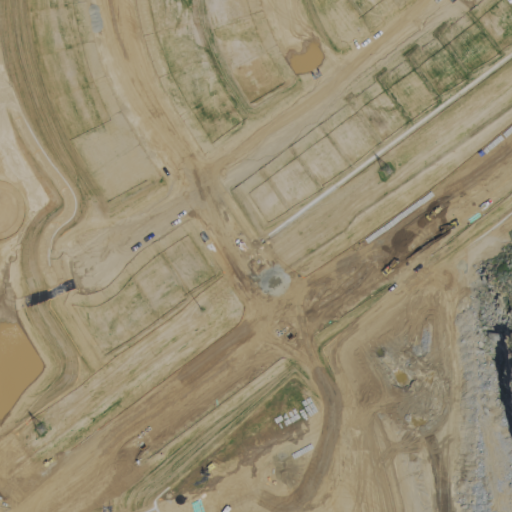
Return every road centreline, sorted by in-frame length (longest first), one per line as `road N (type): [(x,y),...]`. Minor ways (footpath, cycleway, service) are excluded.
road 1 (tertiary): [(52,511),(511,170)]
road 2 (tertiary): [(279,316),(23,511)]
road 3 (tertiary): [(511,140),(279,316)]
road 4 (residential): [(116,0),(118,45),(181,185)]
road 5 (residential): [(181,185),(315,76)]
road 6 (residential): [(181,185),(252,305),(279,316)]
road 7 (residential): [(279,316),(204,196),(181,185)]
road 8 (residential): [(315,76),(424,0)]
